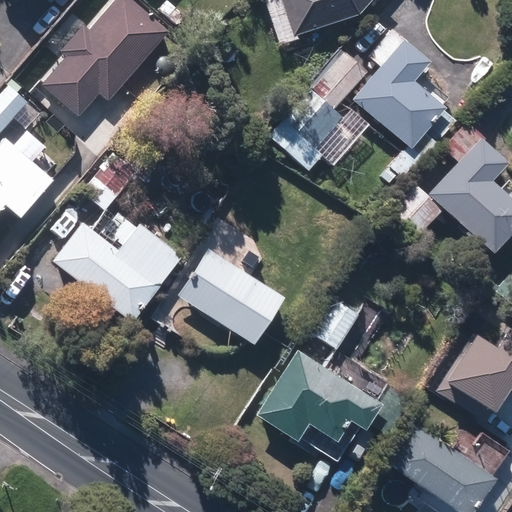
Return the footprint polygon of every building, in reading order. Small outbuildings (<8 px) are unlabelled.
[(107,99),(168,28),(135,0),(110,0),(88,27),(82,22),(60,49),(66,54),(41,82),(78,114),(98,91),(107,99)] [(171,0),(163,0),(155,9),(172,27),(185,14),(171,0)] [(282,0),(293,32),(359,10),(367,0),(282,0)] [(352,96),(411,145),(446,103),(414,77),(431,57),(391,25),(366,54),(379,64),(352,96)] [(314,85),(335,105),(367,69),(346,50),(314,85)] [(0,89),(0,128),(26,99),(7,82),(0,89)] [(266,136),(306,170),(321,151),(314,145),(342,113),(310,85),(266,136)] [(426,191),(493,249),(511,227),(511,195),(490,176),(508,157),(479,132),(426,191)] [(0,204),(3,201),(20,214),(51,174),(4,135),(0,139),(0,204)] [(388,163),(402,174),(415,160),(402,148),(388,163)] [(81,189),(104,208),(135,168),(112,150),(81,189)] [(380,173),(389,181),(395,173),(387,165),(380,173)] [(258,170),(245,186),(259,196),(271,179),(258,170)] [(395,205),(422,229),(442,207),(415,183),(395,205)] [(51,257),(131,318),(182,253),(139,219),(118,246),(81,218),(51,257)] [(178,291),(254,340),(284,293),(208,244),(178,291)] [(314,332),(335,346),(358,311),(336,297),(314,332)] [(256,411),(336,459),(360,423),(365,426),(368,420),(388,431),(411,395),(387,381),(377,397),(297,347),(256,411)] [(386,459),(464,511),(467,511),(495,472),(414,419),(386,459)]
